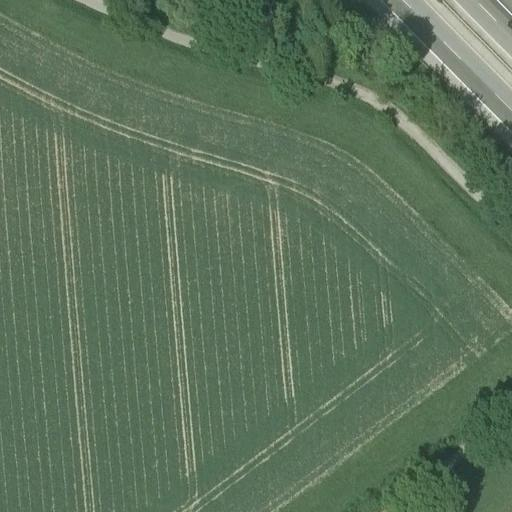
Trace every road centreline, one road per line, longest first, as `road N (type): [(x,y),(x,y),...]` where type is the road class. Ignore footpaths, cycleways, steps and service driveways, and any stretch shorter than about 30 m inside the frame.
road 1 (unclassified): [(511,241),(365,106),(158,43),(64,0)]
road 2 (motorway): [(394,0),(511,122)]
road 3 (unclassified): [(399,511),(511,415)]
